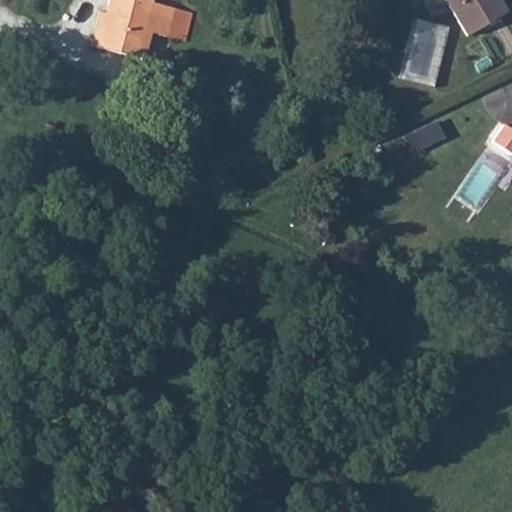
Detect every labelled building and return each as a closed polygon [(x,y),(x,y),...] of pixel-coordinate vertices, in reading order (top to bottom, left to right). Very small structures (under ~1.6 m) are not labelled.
[(136,58),(143,30),(149,32),(165,36),(173,8),(151,2),(151,0),(108,0),(105,13),(100,11),(95,29),(101,30),(97,48),(136,58)] [(444,0),(467,36),(507,12),(499,0),(444,0)] [(191,13),(173,8),(165,36),(184,41),(191,13)] [(449,27),(413,18),(398,79),(434,88),(449,27)] [(101,30),(95,29),(91,46),(97,48),(101,30)] [(149,32),(143,30),(136,58),(142,59),(149,32)] [(434,122),(403,138),(409,151),(441,136),(434,122)] [(511,130),(504,125),(491,142),(511,156),(511,130)]
